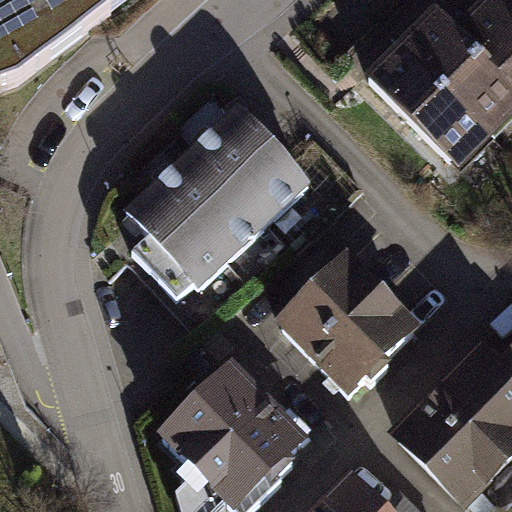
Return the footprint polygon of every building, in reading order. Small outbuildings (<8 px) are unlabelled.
[(0,0),(0,90),(45,75),(126,0),(0,0)] [(382,59),(359,81),(456,180),(511,124),(511,0),(479,0),(463,16),(446,0),(441,0),(422,20),(382,59)] [(157,189),(132,212),(167,251),(203,291),(314,193),(243,113),(215,138),(157,189)] [(413,325),(352,256),(285,314),(346,383),(413,325)] [(511,450),(511,384),(473,347),(390,432),(463,502),(511,450)] [(297,431),(228,369),(161,443),(230,504),(297,431)] [(395,511),(356,474),(320,511),(395,511)]
